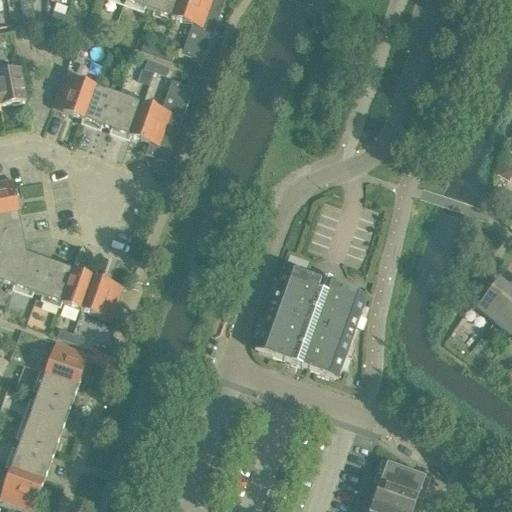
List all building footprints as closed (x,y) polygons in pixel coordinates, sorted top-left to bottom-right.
[(34,24),(31,9),(29,0),(18,0),(23,26),(34,24)] [(124,0),(123,4),(133,8),(148,13),(162,18),(171,21),(178,0),(124,0)] [(178,0),(171,21),(176,23),(191,29),(193,21),(200,0),(178,0)] [(200,0),(193,21),(215,29),(224,0),(200,0)] [(61,26),(64,18),(53,14),(50,22),(61,26)] [(72,30),(75,22),(64,18),(61,26),(72,30)] [(191,29),(180,58),(201,65),(215,29),(193,21),(191,29)] [(148,57),(151,49),(143,46),(140,54),(148,57)] [(162,62),(165,54),(151,49),(148,57),(162,62)] [(19,73),(6,75),(1,53),(0,53),(0,109),(25,105),(19,73)] [(171,65),(174,57),(165,54),(162,62),(171,65)] [(155,76),(158,67),(147,63),(144,71),(155,76)] [(169,71),(158,67),(155,76),(166,80),(169,71)] [(81,123),(94,89),(63,78),(51,112),(81,123)] [(178,129),(192,92),(170,84),(160,113),(157,121),(178,129)] [(129,140),(142,107),(114,96),(94,89),(81,123),(101,130),(110,133),(129,140)] [(148,147),(157,121),(160,113),(142,107),(129,140),(148,147)] [(165,166),(178,129),(157,121),(148,147),(144,158),(165,166)] [(17,212),(14,195),(13,188),(12,183),(0,185),(0,217),(17,215),(17,212)] [(20,232),(17,215),(0,217),(0,285),(12,290),(25,255),(22,243),(22,242),(21,235),(20,232)] [(60,307),(72,273),(56,267),(47,264),(25,255),(12,290),(34,298),(44,301),(60,307)] [(324,277),(321,284),(283,271),(254,354),(336,383),(366,300),(329,287),(332,280),(324,277)] [(79,314),(92,280),(82,277),(75,274),(74,273),(72,273),(60,307),(63,308),(79,314)] [(110,325),(122,291),(94,281),(92,280),(79,314),(81,315),(110,325)] [(494,325),(511,302),(511,284),(507,290),(499,284),(477,311),(494,325)] [(511,302),(494,325),(511,338),(511,337),(511,302)] [(69,345),(72,336),(59,332),(56,340),(69,345)] [(81,349),(84,341),(72,336),(69,345),(81,349)] [(77,391),(88,359),(54,347),(43,379),(77,391)] [(66,422),(77,391),(43,379),(32,409),(27,423),(26,425),(60,437),(66,422)] [(54,453),(60,437),(26,425),(21,440),(9,471),(43,483),(54,453)] [(412,511),(425,479),(386,465),(369,511),(412,511)] [(32,511),(36,504),(43,483),(9,471),(2,492),(0,497),(0,503),(5,505),(12,508),(18,510),(23,511),(32,511)]
